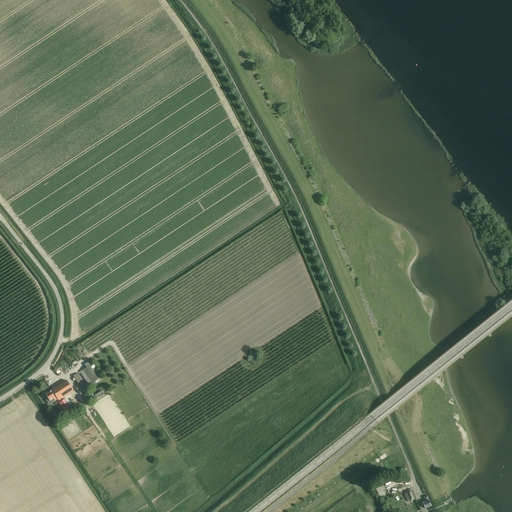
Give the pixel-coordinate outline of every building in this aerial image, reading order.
[(480,325),(480,326),(488,337),(489,337),(490,337),(491,337),(491,336),(491,335),(483,324),(482,323),(481,323),(481,324),(480,324),(480,325)] [(452,347),(452,348),(461,359),(462,359),(463,359),(463,358),(464,358),(464,357),(455,346),(454,346),(454,345),(453,346),(452,346),(452,347)] [(92,384),(99,379),(88,362),(85,365),(87,368),(83,370),(92,384)] [(84,393),(90,389),(88,386),(86,387),(78,373),(74,376),(84,393)] [(67,381),(45,395),(49,401),(53,399),(55,401),(57,400),(58,401),(73,391),(67,381)] [(64,399),(59,403),(66,413),(71,409),(64,399)] [(405,494),(400,496),(401,498),(405,496),(408,502),(411,501),(411,502),(415,500),(415,499),(411,491),(404,493),(405,494)] [(426,502),(423,503),(425,508),(431,506),(432,506),(429,500),(427,496),(424,497),(426,502)]
